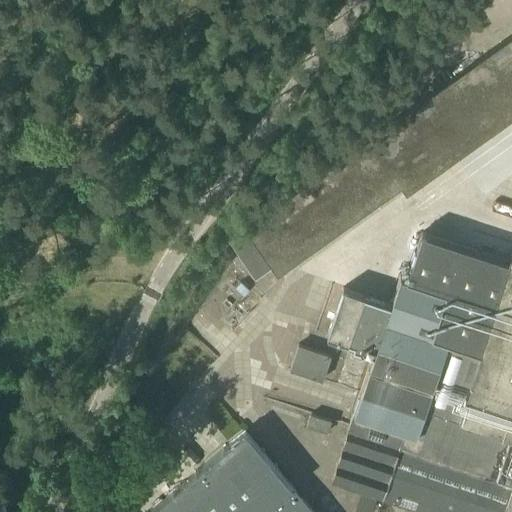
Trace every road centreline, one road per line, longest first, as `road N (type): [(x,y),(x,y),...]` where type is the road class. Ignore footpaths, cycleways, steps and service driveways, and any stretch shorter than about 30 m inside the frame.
road 1 (unclassified): [(48,511),(149,294),(355,0)]
road 2 (unknown): [(511,135),(335,254),(275,301),(251,333),(245,378),(255,404),(337,511)]
